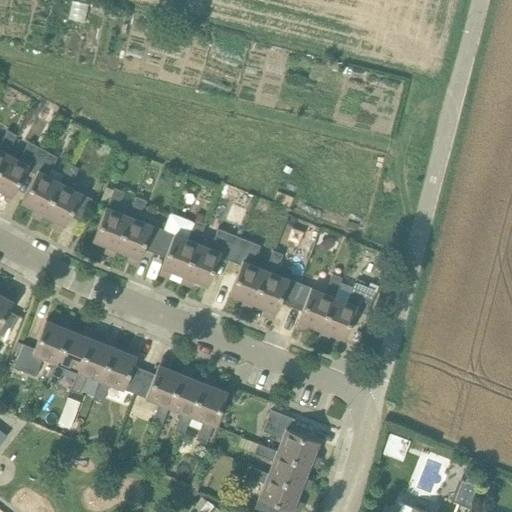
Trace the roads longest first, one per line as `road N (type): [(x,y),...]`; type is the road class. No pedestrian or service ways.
road 1 (unclassified): [(366,401),(390,347),(480,0)]
road 2 (residential): [(0,239),(82,284),(366,401)]
